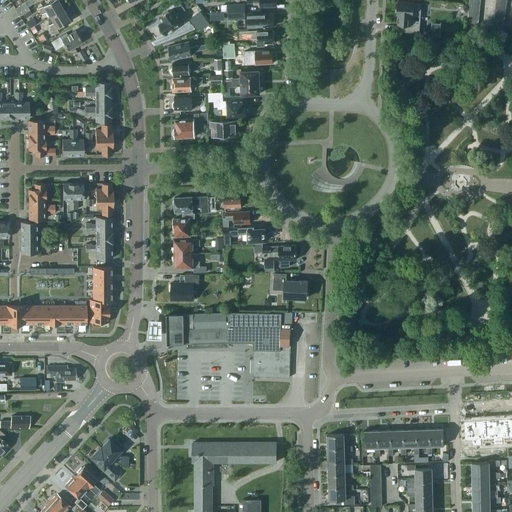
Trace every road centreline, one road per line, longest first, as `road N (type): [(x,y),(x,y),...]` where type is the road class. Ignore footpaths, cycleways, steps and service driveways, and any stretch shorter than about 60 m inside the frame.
road 1 (residential): [(320,412),(330,376),(335,227)]
road 2 (tertiary): [(137,170),(128,73),(89,0)]
road 3 (tertiary): [(128,347),(137,170)]
road 4 (residential): [(335,227),(377,204),(393,172),(389,133),(378,113),(362,106)]
road 5 (tertiary): [(0,502),(106,386)]
road 6 (residential): [(152,415),(306,412)]
road 7 (residential): [(320,412),(453,405)]
road 8 (residential): [(13,300),(13,170)]
road 9 (residential): [(13,170),(137,170)]
road 10 (residential): [(137,170),(260,167)]
